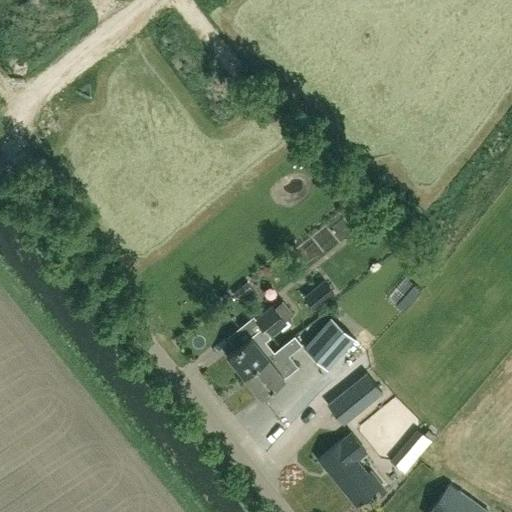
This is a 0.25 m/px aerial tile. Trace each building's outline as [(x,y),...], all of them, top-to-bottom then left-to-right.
[(0,0),(0,33),(42,0),(0,0)] [(273,352),(264,340),(285,323),(284,321),(293,314),(283,301),(274,308),(271,306),(256,318),(263,326),(227,355),(244,375),(268,356),(273,352)] [(328,369),(354,339),(331,318),(304,348),(328,369)] [(297,334),(281,347),(288,356),(304,343),(297,334)] [(285,377),(268,356),(244,375),(261,396),(285,377)] [(381,393),(365,372),(327,403),(344,424),(381,393)] [(377,487),(355,461),(366,452),(350,432),(340,441),(340,440),(318,458),(345,491),(346,489),(357,503),(377,487)] [(488,511),(489,511),(450,484),(430,511),(488,511)]
